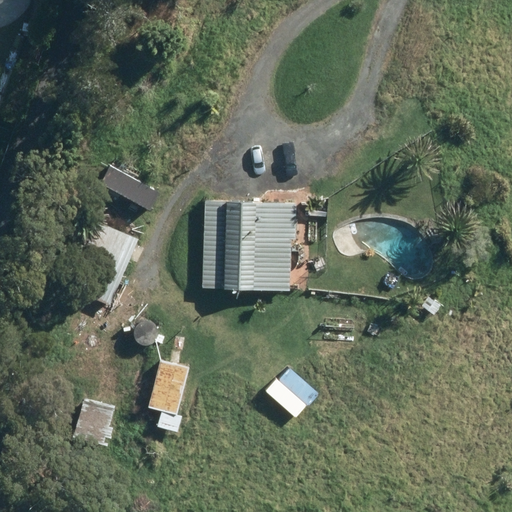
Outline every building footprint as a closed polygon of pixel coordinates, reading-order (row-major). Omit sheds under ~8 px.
[(297,199),(192,195),(189,288),(294,292),(297,199)] [(95,219),(72,290),(118,305),(141,233),(95,219)] [(163,322),(124,318),(121,343),(159,348),(163,322)] [(196,363),(164,354),(149,410),(181,418),(196,363)] [(121,409),(91,398),(78,434),(107,445),(121,409)]
